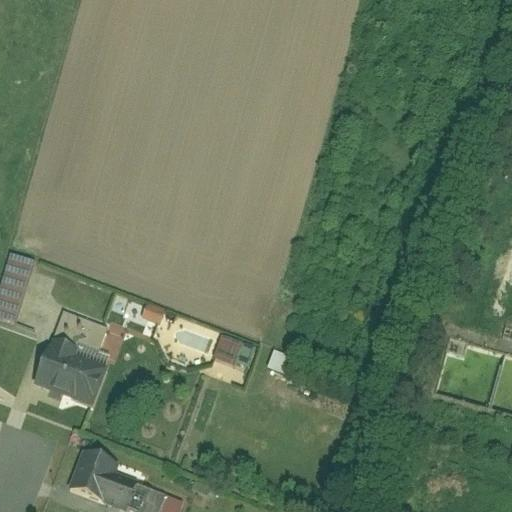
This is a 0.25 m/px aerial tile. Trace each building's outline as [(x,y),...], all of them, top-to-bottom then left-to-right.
[(0,280),(0,323),(14,327),(32,266),(6,259),(0,280)] [(145,308),(140,322),(159,329),(164,315),(145,308)] [(232,368),(237,347),(217,342),(211,362),(232,368)] [(56,343),(38,389),(95,412),(111,373),(80,362),(82,352),(56,343)] [(123,470),(86,455),(71,493),(120,511),(130,511),(141,486),(120,478),(123,470)]
